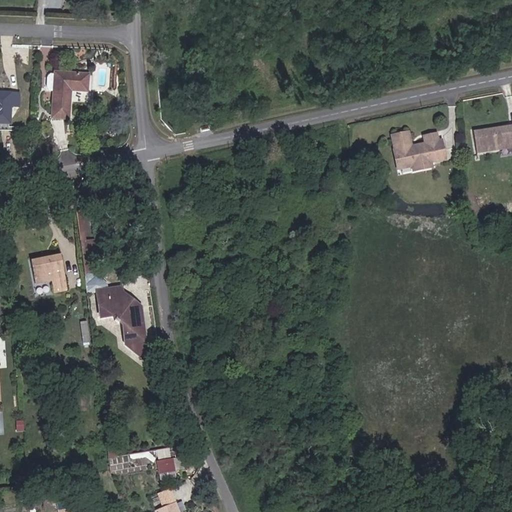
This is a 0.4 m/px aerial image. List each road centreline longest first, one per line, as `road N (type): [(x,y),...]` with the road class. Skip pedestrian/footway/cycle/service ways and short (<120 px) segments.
road 1 (unclassified): [(148,154),(511,78)]
road 2 (unclassified): [(232,511),(173,364),(148,154)]
road 3 (unclassified): [(0,186),(148,154)]
road 4 (unclassified): [(135,37),(0,29)]
